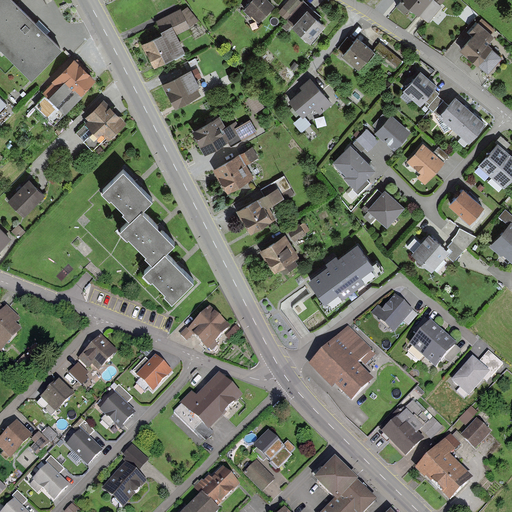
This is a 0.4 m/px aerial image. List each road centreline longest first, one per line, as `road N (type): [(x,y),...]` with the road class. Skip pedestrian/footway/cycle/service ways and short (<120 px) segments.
road 1 (primary): [(282,371),(87,0)]
road 2 (residential): [(282,371),(392,283),(406,282),(470,339)]
road 3 (residential): [(52,511),(196,359)]
road 4 (residential): [(346,0),(506,117)]
road 5 (residential): [(289,382),(159,511)]
road 6 (residential): [(103,320),(0,422)]
road 7 (residential): [(506,117),(426,208)]
